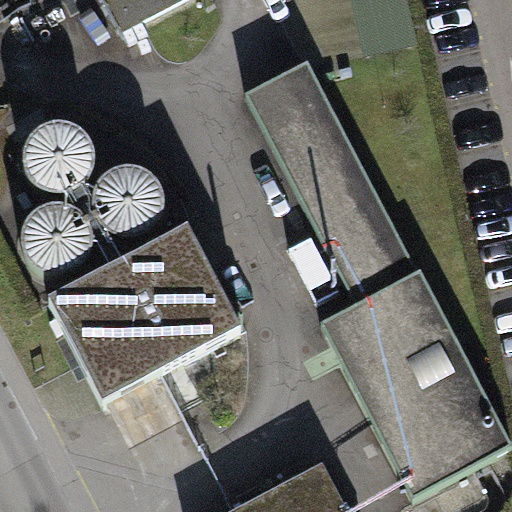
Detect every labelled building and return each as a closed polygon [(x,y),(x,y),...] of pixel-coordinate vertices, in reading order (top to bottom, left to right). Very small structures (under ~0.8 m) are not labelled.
[(104,0),(127,47),(218,2),(216,0),(104,0)] [(412,0),(353,0),(366,62),(423,50),(412,0)] [(411,511),(499,471),(312,80),(252,109),(354,322),(327,335),(411,511)] [(187,235),(56,307),(113,410),(245,338),(187,235)] [(343,511),(327,479),(259,511),(343,511)]
